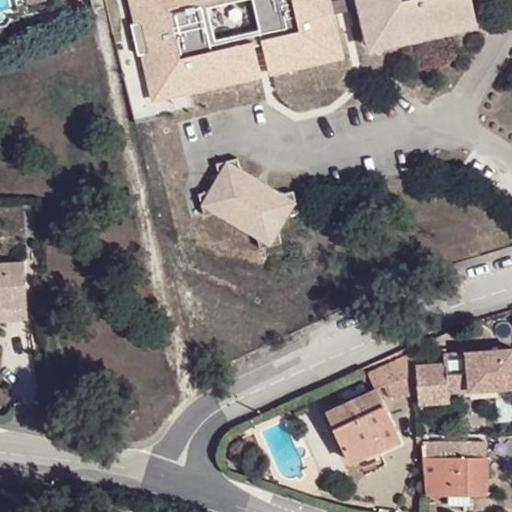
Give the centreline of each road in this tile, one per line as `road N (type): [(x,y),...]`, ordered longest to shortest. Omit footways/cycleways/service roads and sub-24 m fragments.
road 1 (residential): [(168,475),(209,415),(231,403),(404,324),(511,288)]
road 2 (unknown): [(511,151),(450,130),(314,148),(248,106)]
road 3 (residential): [(168,475),(0,450)]
